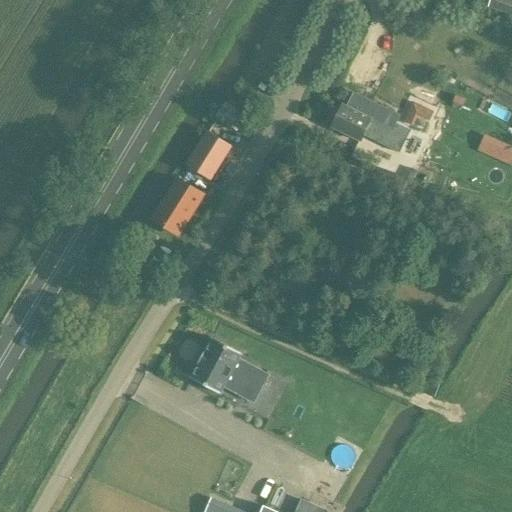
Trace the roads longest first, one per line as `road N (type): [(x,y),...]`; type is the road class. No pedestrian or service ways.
road 1 (unclassified): [(42,511),(254,165),(344,0)]
road 2 (primary): [(0,361),(217,0)]
